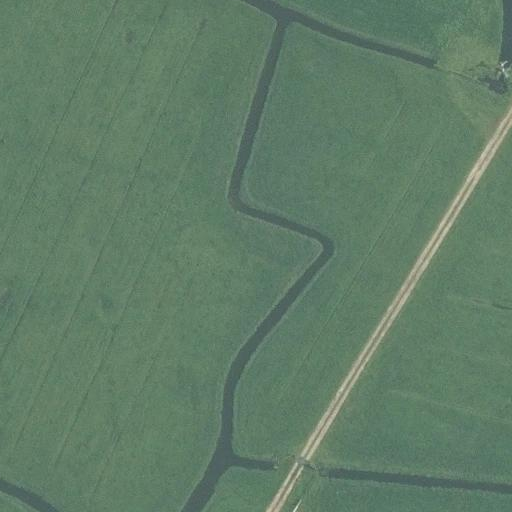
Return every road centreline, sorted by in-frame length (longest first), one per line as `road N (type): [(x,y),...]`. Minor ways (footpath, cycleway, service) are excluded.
road 1 (track): [(511,115),(272,511)]
road 2 (track): [(464,31),(455,91),(494,145)]
